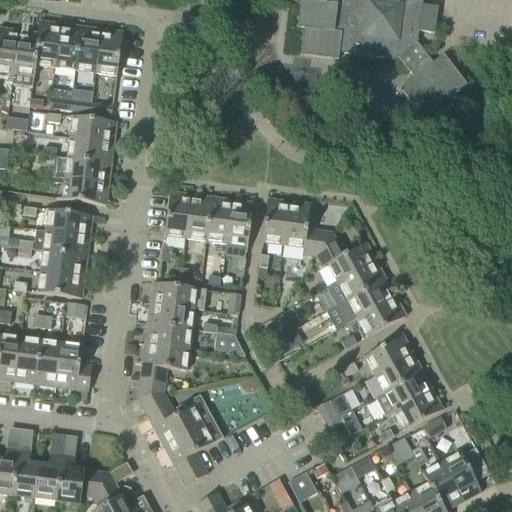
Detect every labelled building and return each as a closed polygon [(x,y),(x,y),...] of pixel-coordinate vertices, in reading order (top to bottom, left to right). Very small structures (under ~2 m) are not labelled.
[(292,0),(292,2),(299,2),(296,29),(302,30),(299,57),(337,62),(338,55),(385,61),(385,58),(397,60),(412,80),(398,91),(421,120),(465,87),(442,57),(431,65),(415,45),(417,33),(433,35),(436,9),(420,7),(421,0),(292,0)] [(52,70),(58,31),(43,29),(44,24),(38,23),(36,35),(37,35),(33,67),(34,67),(52,70)] [(74,73),(79,29),(75,28),(74,33),(58,31),(52,70),(74,73)] [(93,75),(97,36),(83,34),(84,29),(79,29),(74,73),(93,75)] [(0,74),(10,76),(15,38),(0,36),(1,30),(0,30),(0,74)] [(115,39),(97,36),(93,75),(115,78),(121,34),(116,33),(115,39)] [(37,35),(36,35),(33,35),(32,40),(15,38),(10,76),(9,86),(31,89),(34,67),(33,67),(37,35)] [(329,96),(281,90),(280,96),(278,108),(326,114),(329,96)] [(70,104),(53,101),(52,110),(69,112),(70,104)] [(89,106),(70,104),(69,112),(88,115),(89,106)] [(111,109),(89,106),(88,115),(110,118),(111,109)] [(58,126),(59,118),(47,116),(45,125),(58,126)] [(71,119),(68,140),(107,144),(109,129),(114,130),(115,125),(71,119)] [(27,122),(7,120),(6,131),(25,134),(27,122)] [(104,160),(107,144),(68,140),(66,160),(109,166),(110,161),(104,160)] [(42,150),(41,157),(54,158),(55,151),(42,150)] [(109,171),(109,166),(66,160),(63,180),(102,185),(104,170),(109,171)] [(100,202),(102,185),(63,180),(61,202),(104,207),(105,202),(100,202)] [(184,241),(188,202),(173,200),(173,194),(168,194),(163,238),(184,241)] [(204,243),(210,199),(205,199),(204,204),(188,202),(184,241),(204,243)] [(224,246),(229,207),(214,206),(215,200),(210,199),(204,243),(224,246)] [(280,247),(285,209),(270,208),(271,202),(266,201),(260,244),(280,247)] [(244,209),(229,207),(224,246),(245,249),(251,205),(245,204),(244,209)] [(302,211),(285,209),(280,247),(302,250),(301,256),(314,258),(330,234),(305,231),(308,207),(302,206),(302,211)] [(34,219),(34,210),(22,209),(21,217),(34,219)] [(46,212),(43,234),(82,239),(84,222),(90,223),(91,218),(46,212)] [(82,239),(43,234),(33,233),(32,245),(31,245),(30,252),(41,253),(85,259),(86,255),(80,254),(82,239)] [(342,257),(330,234),(314,258),(320,270),(325,267),(335,285),(369,267),(361,253),(367,250),(364,245),(342,257)] [(18,243),(17,250),(30,252),(31,244),(18,243)] [(29,260),(30,252),(17,250),(16,259),(29,260)] [(169,251),(161,250),(159,263),(168,264),(169,251)] [(84,264),(85,259),(41,253),(38,274),(76,279),(78,263),(84,264)] [(266,259),(258,258),(257,270),(264,271),(266,259)] [(242,273),(244,260),(235,259),(234,272),(242,273)] [(345,303),(384,282),(382,278),(377,281),(369,267),(335,285),(345,303)] [(74,294),(76,279),(38,274),(35,295),(80,301),(80,295),(74,294)] [(355,320),(388,302),(381,289),(386,286),(384,282),(345,303),(355,320)] [(13,284),(11,292),(24,294),(25,286),(13,284)] [(203,292),(150,285),(150,291),(156,291),(154,307),(190,311),(200,312),(203,292)] [(240,298),(229,297),(226,317),(237,318),(240,298)] [(396,316),(388,302),(355,320),(366,339),(404,318),(401,314),(396,316)] [(83,309),(65,306),(64,315),(82,318),(83,309)] [(188,331),(190,311),(154,307),(152,322),(145,321),(145,326),(188,331)] [(10,315),(0,313),(0,315),(0,326),(8,328),(10,315)] [(39,331),(41,319),(34,318),(32,330),(39,331)] [(50,320),(41,319),(39,331),(49,332),(50,320)] [(185,351),(188,331),(145,326),(144,331),(150,331),(148,347),(185,351)] [(202,326),(201,333),(214,335),(215,328),(202,326)] [(274,326),(262,333),(269,345),(281,338),(274,326)] [(0,376),(12,378),(17,339),(0,337),(0,376)] [(232,337),(226,337),(224,356),(243,359),(232,337)] [(340,345),(343,352),(355,345),(351,338),(340,345)] [(372,378),(406,359),(399,346),(403,343),(401,338),(362,360),(372,378)] [(32,386),(38,342),(17,339),(12,378),(29,381),(28,386),(32,386)] [(282,339),(270,346),(277,358),(289,351),(282,339)] [(53,384),(58,345),(38,342),(32,386),(38,387),(38,381),(53,384)] [(80,348),(58,345),(53,384),(71,386),(70,391),(87,393),(90,368),(77,367),(80,348)] [(185,351),(148,347),(146,363),(140,362),(138,380),(162,383),(164,371),(182,373),(185,351)] [(382,397),(421,375),(418,371),(414,373),(406,359),(372,378),(382,397)] [(355,372),(351,366),(340,372),(344,379),(355,372)] [(392,414),(426,396),(418,382),(423,379),(421,375),(382,397),(373,402),(383,419),(392,414)] [(162,383),(138,380),(135,400),(160,395),(162,383)] [(160,395),(135,400),(146,419),(167,408),(160,395)] [(433,409),(426,396),(392,414),(402,433),(441,412),(438,407),(433,409)] [(167,408),(146,419),(154,435),(159,433),(166,446),(211,422),(198,398),(174,411),(177,416),(173,418),(167,408)] [(333,400),(315,410),(325,428),(339,420),(343,418),(333,400)] [(349,438),(339,420),(325,428),(335,446),(349,438)] [(438,420),(420,430),(425,440),(443,430),(438,420)] [(211,422),(166,446),(173,460),(169,462),(178,478),(200,466),(194,455),(221,440),(211,422)] [(376,437),(380,445),(391,439),(387,431),(376,437)] [(401,440),(384,450),(389,460),(406,450),(401,440)] [(16,457),(17,451),(5,449),(3,463),(0,462),(0,496),(11,498),(16,457)] [(415,450),(408,453),(414,464),(421,461),(415,450)] [(457,455),(438,466),(456,500),(471,492),(474,496),(478,494),(472,484),(487,476),(473,450),(458,458),(457,455)] [(33,501),(37,467),(27,466),(29,453),(17,451),(16,457),(11,498),(33,501)] [(61,463),(62,457),(49,455),(47,468),(37,467),(33,501),(56,504),(61,463)] [(93,500),(108,477),(72,472),(74,459),(62,457),(61,463),(56,504),(79,507),(80,498),(93,500)] [(367,460),(349,471),(355,482),(373,472),(367,460)] [(200,466),(178,478),(183,489),(205,477),(200,466)] [(456,500),(438,466),(420,476),(425,486),(426,486),(440,511),(445,511),(443,507),(456,500)] [(293,497),(311,487),(305,476),(287,486),(293,497)] [(99,511),(96,511),(146,511),(147,511),(142,501),(136,504),(131,494),(128,492),(125,491),(122,491),(117,493),(108,477),(93,500),(99,511)] [(387,480),(380,484),(386,496),(394,492),(387,480)] [(440,511),(426,486),(425,486),(409,495),(418,511),(440,511)] [(215,495),(193,507),(195,511),(207,511),(221,505),(215,495)] [(418,511),(409,495),(391,505),(394,511),(418,511)] [(394,511),(391,505),(388,499),(370,509),(371,511),(394,511)] [(339,511),(348,511),(344,503),(337,507),(339,511)]
